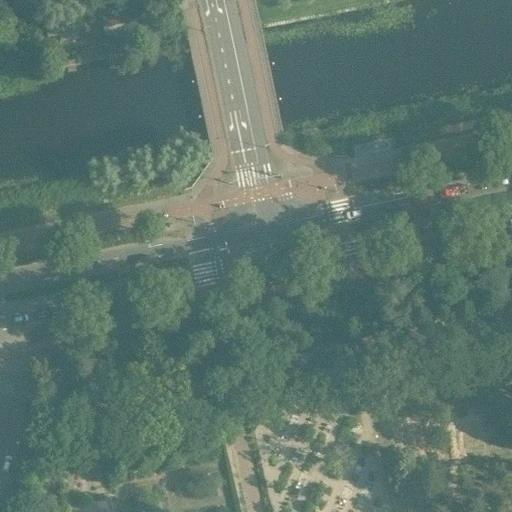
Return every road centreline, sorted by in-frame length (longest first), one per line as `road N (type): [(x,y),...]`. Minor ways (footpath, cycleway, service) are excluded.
road 1 (secondary): [(5,317),(271,259)]
road 2 (secondary): [(265,230),(0,285)]
road 3 (secondary): [(511,177),(265,230)]
road 4 (secondary): [(271,259),(511,215)]
road 5 (tertiary): [(265,230),(217,0)]
road 6 (unknown): [(511,115),(404,142),(408,162)]
road 7 (unclassified): [(5,317),(12,355),(0,440)]
